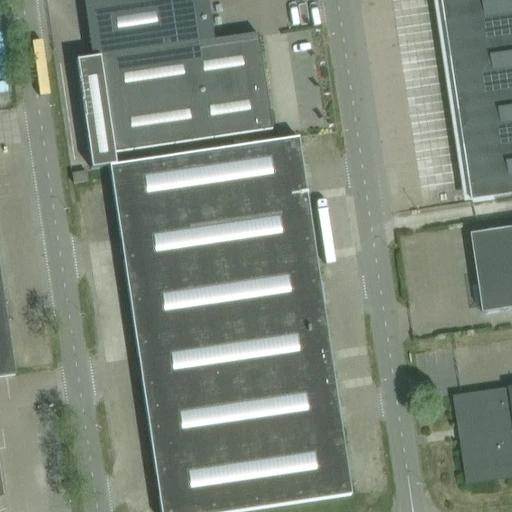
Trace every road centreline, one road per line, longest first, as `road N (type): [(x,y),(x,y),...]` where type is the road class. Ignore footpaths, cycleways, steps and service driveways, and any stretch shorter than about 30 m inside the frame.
road 1 (unclassified): [(410,511),(336,0)]
road 2 (unclassified): [(87,511),(14,0)]
